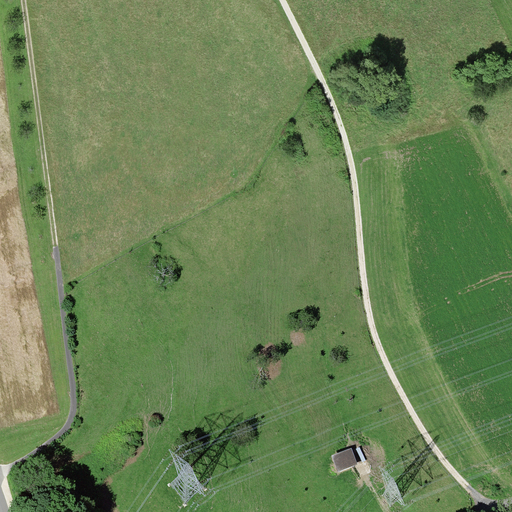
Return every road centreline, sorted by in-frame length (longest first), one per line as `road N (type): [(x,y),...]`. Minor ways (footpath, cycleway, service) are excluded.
road 1 (track): [(281,0),(344,140),(375,341),(440,456),(491,509)]
road 2 (track): [(22,0),(74,400),(68,427),(0,491)]
